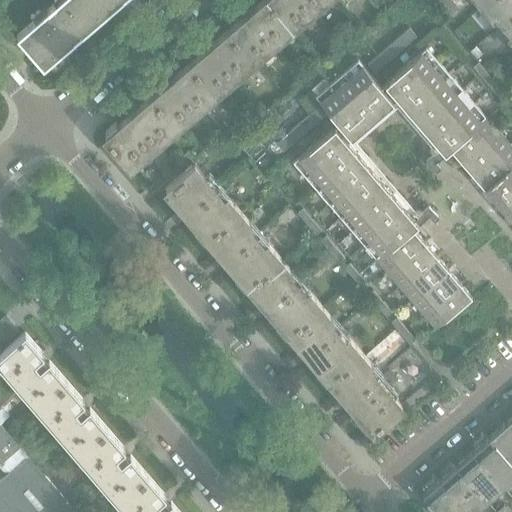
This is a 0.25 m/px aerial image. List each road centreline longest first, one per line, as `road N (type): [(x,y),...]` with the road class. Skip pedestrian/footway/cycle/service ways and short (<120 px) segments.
road 1 (residential): [(361,497),(43,128)]
road 2 (residential): [(0,238),(234,511)]
road 3 (residential): [(43,128),(194,0)]
road 4 (residential): [(511,368),(361,497)]
